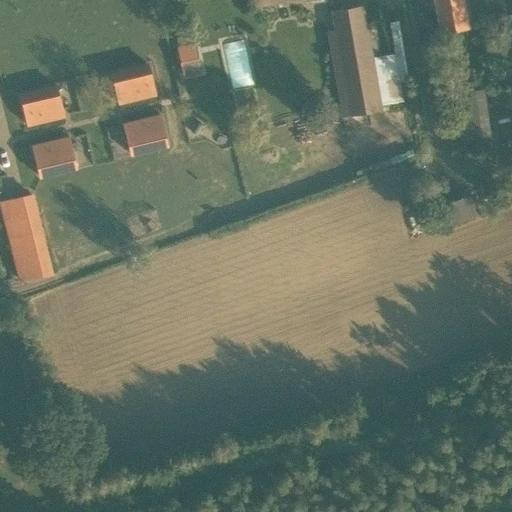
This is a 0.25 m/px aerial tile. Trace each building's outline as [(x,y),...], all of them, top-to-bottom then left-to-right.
[(299,0),(300,1),(303,0),(251,0),(253,10),(271,6),(269,0),(299,0)] [(465,27),(461,0),(420,0),(422,8),(431,6),(435,31),(465,27)] [(350,117),(382,111),(366,24),(335,30),(350,117)] [(177,47),(184,77),(202,73),(195,43),(177,47)] [(226,67),(231,91),(254,86),(249,62),(226,67)] [(149,65),(112,72),(117,99),(154,92),(149,65)] [(58,82),(21,89),(26,116),(64,109),(58,82)] [(459,149),(491,145),(483,89),(451,93),(459,149)] [(121,119),(126,146),(163,139),(158,112),(121,119)] [(35,163),(73,156),(67,129),(30,136),(35,163)] [(52,273),(37,214),(31,194),(3,202),(8,221),(23,281),(52,273)] [(477,215),(469,195),(440,205),(447,226),(477,215)]
